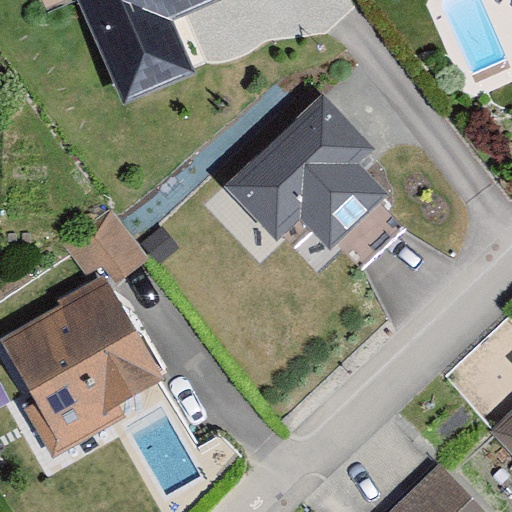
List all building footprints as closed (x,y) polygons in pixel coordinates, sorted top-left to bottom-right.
[(82,0),(126,103),(190,76),(167,21),(216,0),(82,0)] [(383,156),(309,89),(220,186),(292,252),(319,222),(356,255),(397,210),(362,178),(383,156)] [(143,260),(110,211),(72,237),(105,286),(143,260)] [(102,291),(0,342),(0,347),(55,456),(119,424),(111,408),(151,388),(102,291)] [(511,419),(497,433),(511,450),(511,419)] [(465,511),(426,473),(387,511),(465,511)]
